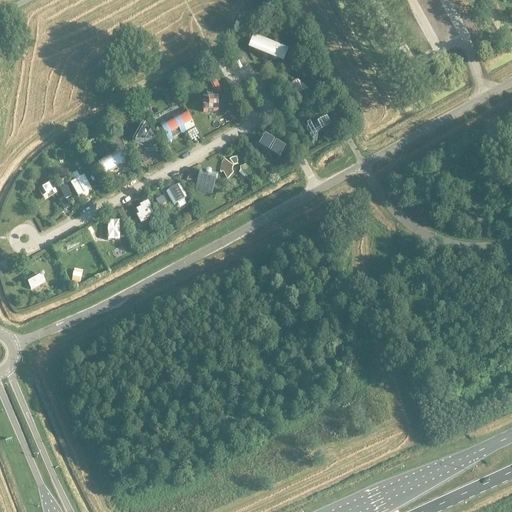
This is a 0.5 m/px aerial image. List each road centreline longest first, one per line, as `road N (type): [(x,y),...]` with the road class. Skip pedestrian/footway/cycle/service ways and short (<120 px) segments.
road 1 (unclassified): [(14,341),(99,306),(316,191)]
road 2 (residential): [(258,121),(37,240)]
road 3 (unclassified): [(316,191),(511,80)]
road 4 (trunk): [(511,434),(340,511)]
road 5 (unclassified): [(69,511),(8,372)]
road 6 (unclassified): [(0,395),(52,511)]
